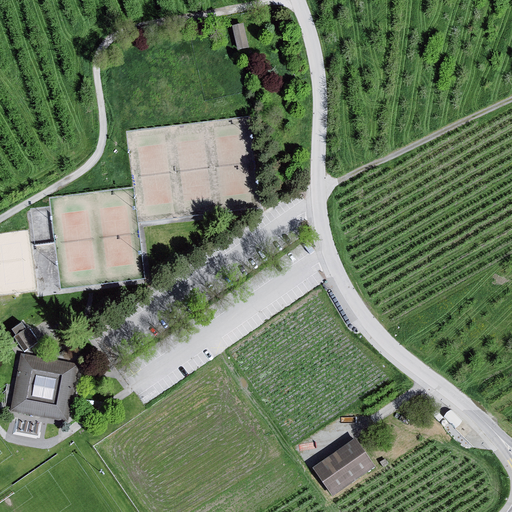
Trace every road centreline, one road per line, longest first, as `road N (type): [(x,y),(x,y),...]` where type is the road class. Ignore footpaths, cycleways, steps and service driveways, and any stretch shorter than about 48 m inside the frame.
road 1 (unclassified): [(499,436),(381,337),(340,284),(319,208),(318,82),(297,0)]
road 2 (track): [(275,0),(139,25),(114,38),(95,70),(99,151),(0,218)]
road 3 (track): [(511,101),(317,185)]
